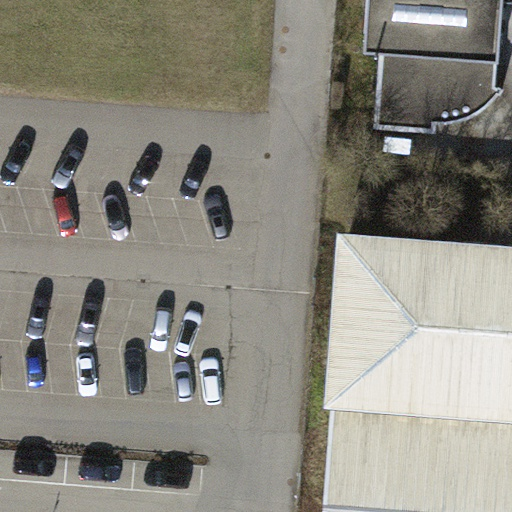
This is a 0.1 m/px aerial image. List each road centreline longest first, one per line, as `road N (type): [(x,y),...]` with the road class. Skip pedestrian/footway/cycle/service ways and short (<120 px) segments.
road 1 (unknown): [(259,506),(273,0)]
road 2 (unknown): [(0,492),(259,506)]
